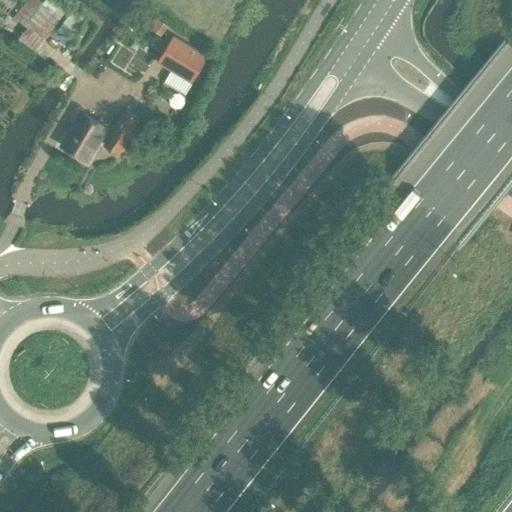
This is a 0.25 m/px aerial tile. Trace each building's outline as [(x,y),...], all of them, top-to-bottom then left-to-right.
[(42,0),(25,0),(13,17),(27,27),(18,38),(35,52),(67,9),(55,0),(42,0),(43,0),(42,0)] [(73,9),(57,30),(68,38),(84,17),(73,9)] [(156,16),(149,25),(161,35),(169,26),(156,16)] [(173,35),(158,61),(174,71),(192,81),(207,56),(173,35)] [(119,153),(140,117),(125,109),(112,130),(107,127),(107,126),(82,111),(61,145),(87,161),(100,138),(106,141),(104,144),(119,153)]
